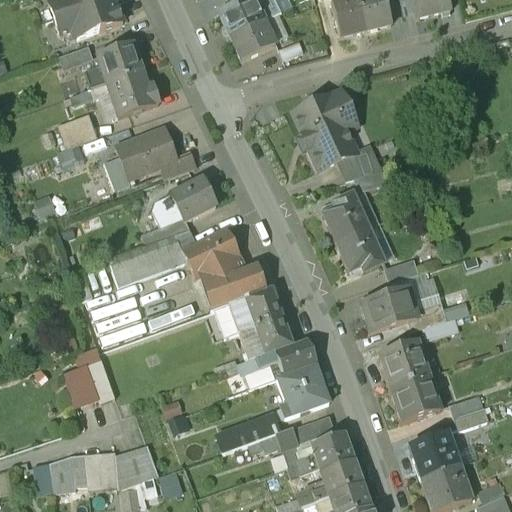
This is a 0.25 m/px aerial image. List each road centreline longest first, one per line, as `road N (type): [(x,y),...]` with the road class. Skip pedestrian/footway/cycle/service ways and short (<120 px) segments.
road 1 (tertiary): [(390,511),(331,352),(216,102)]
road 2 (residential): [(511,24),(216,102)]
